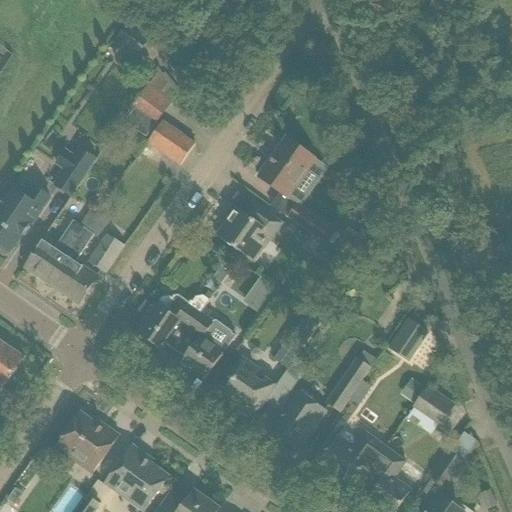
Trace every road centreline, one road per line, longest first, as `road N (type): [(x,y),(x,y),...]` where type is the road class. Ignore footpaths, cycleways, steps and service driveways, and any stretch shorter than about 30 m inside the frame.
road 1 (residential): [(511,456),(330,0)]
road 2 (residential): [(76,351),(322,0)]
road 3 (unclassified): [(295,511),(76,351)]
road 4 (track): [(0,167),(55,73),(33,15),(16,0)]
road 5 (unclassified): [(0,477),(73,375),(76,351)]
